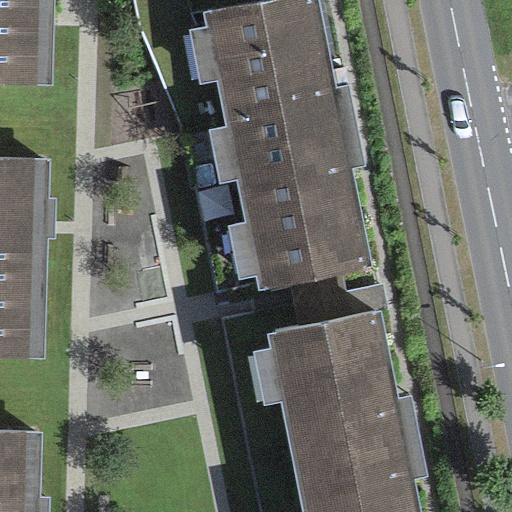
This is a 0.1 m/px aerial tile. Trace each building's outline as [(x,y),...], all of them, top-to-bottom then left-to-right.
[(55,0),(0,0),(0,90),(54,91),(55,0)] [(342,1),(226,22),(277,290),(392,269),(342,1)] [(57,165),(0,164),(0,353),(55,354),(57,165)] [(234,189),(239,251),(255,250),(250,188),(234,189)] [(441,511),(406,315),(281,338),(311,511),(441,511)] [(69,511),(69,435),(0,434),(0,511),(69,511)]
